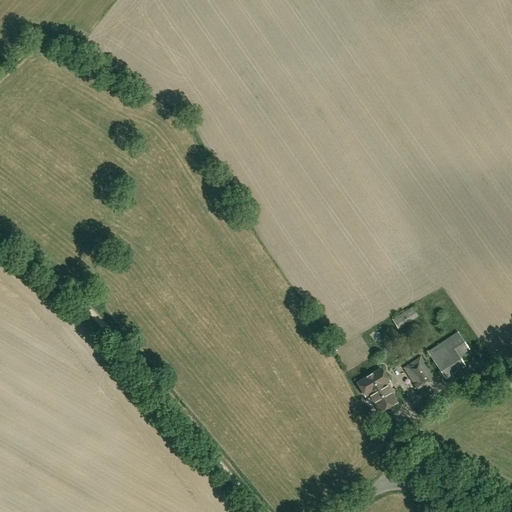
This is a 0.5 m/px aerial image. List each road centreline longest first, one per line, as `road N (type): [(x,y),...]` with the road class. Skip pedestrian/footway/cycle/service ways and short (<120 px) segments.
road 1 (track): [(0,237),(90,311),(259,511)]
road 2 (unclassified): [(456,511),(401,484),(383,486),(349,511)]
